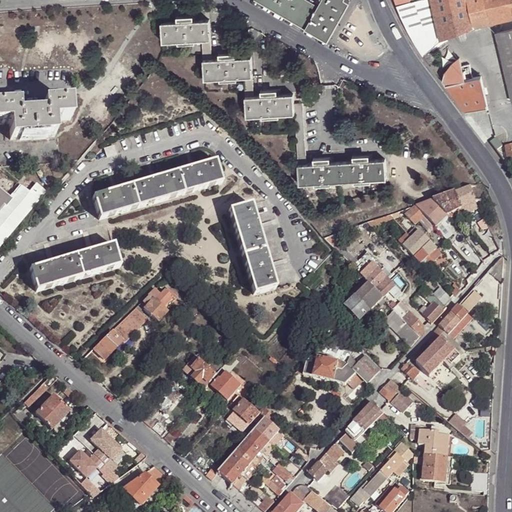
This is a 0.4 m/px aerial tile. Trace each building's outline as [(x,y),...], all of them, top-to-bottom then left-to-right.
[(322,0),(321,3),(314,0),(262,0),(329,38),(350,0),(322,0)] [(422,55),(430,66),(438,60),(430,51),(441,41),(475,28),(511,19),(511,0),(395,0),(404,24),(422,55)] [(162,44),(202,41),(210,40),(209,19),(194,21),(193,16),(176,17),(176,22),(161,23),(162,44)] [(511,31),(496,36),(511,100),(511,31)] [(210,40),(202,41),(204,81),(244,78),(252,77),(251,57),(235,58),(235,53),(219,54),(219,58),(211,59),(210,40)] [(442,82),(466,114),(489,110),(480,79),(473,82),(469,68),(460,71),(457,60),(452,65),(445,75),(442,82)] [(252,77),(244,78),(246,97),(254,96),(252,77)] [(254,96),(246,97),(247,117),(295,114),(295,104),(293,93),(277,95),(277,90),(261,91),(261,96),(254,96)] [(16,106),(0,106),(0,125),(8,125),(9,141),(53,138),(52,122),(69,121),(68,103),(42,104),(42,114),(17,116),(16,106)] [(295,104),(295,114),(299,165),(307,164),(303,103),(295,104)] [(489,144),(496,153),(501,149),(494,140),(489,144)] [(103,150),(106,158),(115,154),(112,147),(103,150)] [(307,164),(299,165),(300,184),(387,178),(385,158),(370,160),(370,155),(353,156),(354,160),(331,162),(331,158),(314,158),(315,163),(307,164)] [(93,198),(100,221),(223,184),(216,162),(171,175),(93,198)] [(39,201),(29,193),(20,185),(10,197),(13,199),(7,208),(4,206),(0,211),(0,248),(37,203),(39,201)] [(35,185),(29,193),(39,201),(37,203),(40,205),(48,196),(35,185)] [(13,199),(10,197),(0,188),(0,211),(4,206),(7,208),(13,199)] [(475,203),(470,188),(455,193),(462,209),(475,203)] [(448,216),(462,209),(455,193),(433,200),(448,216)] [(453,222),(450,219),(448,216),(433,200),(417,207),(425,216),(436,228),(441,233),(453,222)] [(466,216),(478,210),(475,203),(462,209),(464,212),(466,216)] [(254,295),(277,288),(268,258),(252,205),(229,211),(254,295)] [(425,216),(417,207),(406,216),(408,218),(414,223),(416,225),(419,222),(425,216)] [(464,212),(462,209),(448,216),(450,219),(464,212)] [(430,234),(436,228),(425,216),(419,222),(430,234)] [(374,230),(387,222),(384,218),(368,224),(374,230)] [(482,230),(489,230),(484,220),(478,223),(482,230)] [(409,236),(412,239),(419,233),(416,230),(409,236)] [(412,239),(424,251),(432,243),(421,231),(419,233),(412,239)] [(405,246),(412,239),(409,236),(401,242),(405,246)] [(330,243),(336,249),(340,244),(341,243),(336,238),(334,240),(331,242),(330,243)] [(421,265),(426,260),(429,257),(424,251),(412,239),(405,246),(404,247),(421,265)] [(429,257),(437,249),(432,243),(424,251),(429,257)] [(30,271),(37,293),(121,268),(114,245),(51,264),(30,271)] [(433,262),(434,262),(442,255),(437,249),(429,257),(433,262)] [(503,257),(490,271),(499,280),(504,281),(505,256),(503,257)] [(366,281),(377,268),(372,263),(363,274),(360,276),(364,280),(366,281)] [(369,285),(383,299),(395,287),(377,268),(366,281),(369,285)] [(364,289),(369,285),(366,281),(364,280),(359,285),(364,289)] [(361,322),(383,299),(369,285),(364,289),(353,300),(347,306),(345,307),(361,322)] [(444,304),(445,305),(451,299),(442,288),(437,293),(435,295),(444,304)] [(457,299),(462,292),(458,288),(457,290),(453,294),(454,295),(457,299)] [(161,296),(156,291),(140,306),(158,323),(167,314),(166,312),(163,309),(173,299),(176,302),(178,299),(168,289),(161,296)] [(429,298),(434,294),(432,292),(429,289),(425,293),(429,298)] [(470,293),(459,305),(462,309),(474,297),(470,293)] [(440,308),(444,304),(435,295),(434,294),(429,298),(428,299),(430,301),(434,306),(436,304),(440,308)] [(345,303),(347,306),(353,300),(350,298),(345,303)] [(166,312),(176,302),(173,299),(163,309),(166,312)] [(424,316),(434,306),(430,301),(420,312),(424,316)] [(356,326),(361,322),(345,307),(341,302),(337,306),(356,326)] [(404,320),(411,313),(401,303),(394,310),(396,312),(404,320)] [(433,325),(444,313),(440,308),(436,304),(434,306),(424,316),(430,321),(433,325)] [(459,305),(440,326),(444,330),(450,335),(459,324),(468,314),(462,309),(459,305)] [(148,319),(137,309),(101,343),(103,346),(97,351),(105,359),(123,340),(125,342),(148,319)] [(398,333),(408,324),(404,320),(396,312),(386,321),(398,333)] [(421,338),(426,332),(424,326),(411,313),(404,320),(408,324),(421,338)] [(412,348),(421,338),(408,324),(398,333),(412,348)] [(450,335),(453,338),(462,328),(459,324),(450,335)] [(444,330),(440,326),(429,338),(434,342),(444,330)] [(450,335),(444,330),(440,335),(443,338),(456,352),(461,356),(466,352),(453,338),(450,335)] [(430,377),(456,352),(443,338),(417,363),(430,377)] [(434,342),(429,338),(425,342),(430,346),(434,342)] [(330,350),(328,355),(339,361),(348,366),(359,353),(333,339),(328,349),(330,350)] [(322,346),(317,353),(322,353),(328,355),(330,350),(328,349),(322,346)] [(359,353),(348,366),(354,371),(366,358),(367,360),(369,358),(362,351),(359,353)] [(210,384),(217,376),(203,363),(197,358),(184,371),(205,390),(210,384)] [(312,358),(306,364),(304,375),(314,378),(318,359),(312,358)] [(369,385),(371,383),(381,372),(367,360),(366,358),(354,371),(357,374),(364,380),(368,384),(369,385)] [(318,359),(314,378),(335,382),(338,364),(318,359)] [(203,363),(217,376),(220,373),(205,360),(203,363)] [(348,366),(339,361),(338,364),(335,382),(347,385),(348,384),(357,374),(354,371),(348,366)] [(407,363),(402,368),(402,369),(414,379),(419,374),(407,363)] [(220,379),(236,392),(242,386),(223,369),(220,373),(217,376),(220,379)] [(364,380),(357,374),(348,384),(354,390),(357,387),(364,380)] [(213,387),(220,379),(217,376),(210,384),(213,387)] [(232,397),(236,392),(220,379),(213,387),(228,401),(232,397)] [(387,384),(380,392),(391,401),(397,394),(391,388),(387,384)] [(391,388),(397,394),(401,390),(394,384),(391,388)] [(48,389),(44,386),(25,404),(28,407),(48,389)] [(79,397),(67,388),(63,393),(73,402),(79,397)] [(236,410),(245,401),(239,396),(236,400),(232,404),(231,406),(236,410)] [(51,431),(69,412),(54,397),(36,415),(51,431)] [(257,418),(259,413),(245,401),(236,410),(235,412),(250,425),(257,418)] [(375,403),(354,424),(347,432),(339,441),(352,454),(366,441),(362,436),(385,414),(375,403)] [(449,416),(454,412),(450,408),(448,409),(447,407),(444,409),(449,416)] [(142,419),(153,429),(162,418),(151,408),(142,419)] [(259,413),(265,418),(270,413),(264,408),(259,413)] [(12,415),(22,425),(28,419),(18,410),(12,415)] [(250,425),(235,412),(231,417),(245,430),(250,425)] [(262,422),(265,418),(259,413),(257,418),(262,422)] [(472,432),(454,416),(447,424),(466,440),(472,432)] [(271,442),(280,431),(265,418),(262,422),(256,430),(271,442)] [(261,452),(271,442),(256,430),(237,451),(256,467),(264,458),(266,456),(261,452)] [(79,453),(69,463),(86,479),(96,468),(100,471),(105,466),(114,475),(120,470),(111,461),(121,451),(101,431),(91,441),(99,450),(88,461),(79,453)] [(275,446),(285,435),(280,431),(271,442),(274,446),(275,446)] [(425,447),(425,456),(447,458),(449,436),(447,436),(439,435),(439,433),(431,432),(420,431),(419,446),(425,447)] [(267,454),(274,446),(271,442),(261,452),(266,456),(267,454)] [(409,450),(403,444),(400,447),(406,453),(409,450)] [(336,445),(328,453),(332,457),(337,462),(345,453),(336,445)] [(256,467),(237,451),(221,469),(219,472),(238,489),(247,478),(249,479),(258,469),(256,467)] [(390,461),(397,454),(395,451),(388,459),(390,461)] [(393,471),(404,460),(397,454),(390,461),(380,472),(387,478),(393,471)] [(319,463),(324,467),(330,460),(330,459),(325,456),(319,463)] [(447,458),(425,456),(422,481),(445,483),(447,458)] [(52,511),(0,458),(0,511),(52,511)] [(408,464),(404,460),(393,471),(398,476),(408,464)] [(280,469),(290,477),(292,474),(279,463),(277,466),(280,469)] [(319,463),(309,474),(320,482),(329,471),(324,467),(319,463)] [(219,472),(221,469),(216,465),(206,477),(211,482),(219,472)] [(155,468),(151,470),(144,476),(159,488),(167,478),(155,468)] [(277,472),(287,480),(290,477),(280,469),(277,472)] [(373,479),(380,472),(377,469),(370,477),(373,479)] [(377,490),(387,478),(380,472),(373,479),(369,484),(363,490),(361,488),(351,497),(360,505),(365,500),(366,501),(371,495),(375,499),(380,493),(377,490)] [(490,493),(490,475),(476,474),(475,481),(473,481),(472,491),(490,493)] [(159,488),(144,476),(123,491),(126,493),(141,507),(159,488)] [(285,492),(289,487),(281,481),(281,479),(277,476),(273,481),(285,492)] [(282,495),(285,492),(273,481),(271,480),(268,483),(282,495)] [(260,497),(264,493),(253,483),(251,486),(254,488),(252,490),(260,497)] [(305,486),(296,489),(307,499),(313,492),(305,486)] [(377,505),(382,510),(398,490),(392,486),(377,505)] [(398,490),(382,510),(384,511),(393,511),(409,493),(402,487),(398,490)] [(188,496),(179,488),(170,497),(180,506),(185,500),(188,496)] [(296,489),(292,494),(303,504),(305,501),(307,499),(296,489)] [(313,492),(307,499),(305,501),(315,509),(319,511),(329,511),(334,507),(313,492)] [(298,511),(305,505),(303,504),(292,494),(275,511),(298,511)] [(259,508),(264,511),(266,511),(275,503),(268,497),(259,508)]
